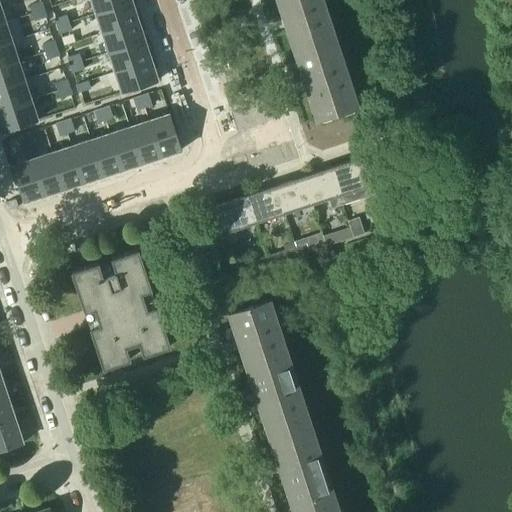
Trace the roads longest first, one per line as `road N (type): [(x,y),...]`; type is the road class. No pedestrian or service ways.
road 1 (residential): [(1,242),(188,180),(222,151)]
road 2 (residential): [(69,456),(1,242)]
road 3 (residential): [(222,151),(174,0)]
